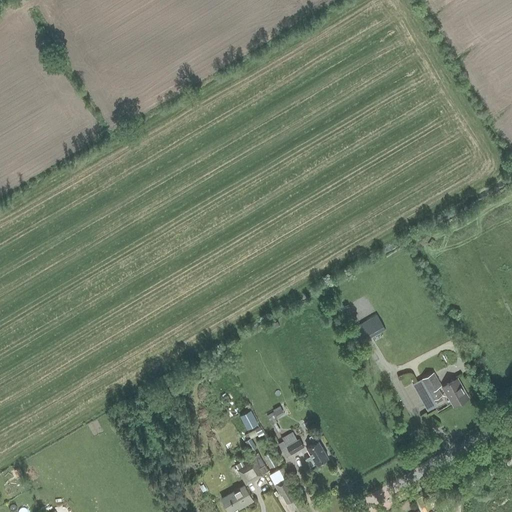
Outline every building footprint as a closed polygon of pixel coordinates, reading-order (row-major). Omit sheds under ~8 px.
[(377,315),(354,328),(362,342),(372,337),(385,329),(377,315)] [(434,372),(412,384),(424,405),(425,405),(428,410),(435,407),(432,401),(442,395),(438,387),(441,385),(434,372)] [(454,406),(469,398),(458,378),(442,387),(454,406)] [(271,419),(285,413),(281,405),(267,412),(271,419)] [(251,410),(240,415),(247,429),(258,424),(251,410)] [(260,426),(255,429),(258,435),(264,432),(260,426)] [(304,447),(299,438),(297,439),(292,431),(282,438),(283,440),(276,444),(284,458),(291,454),(304,447)] [(307,447),(312,456),(307,458),(311,466),(316,463),(316,464),(328,457),(319,440),(318,441),(314,434),(309,437),(313,444),(307,447)] [(245,441),(251,451),(257,447),(251,438),(245,441)] [(277,464),(270,451),(264,455),(271,467),(277,464)] [(254,460),(262,474),(268,470),(258,452),(252,456),(254,460)] [(263,475),(262,474),(254,460),(247,465),(244,460),(235,465),(246,484),(263,475)] [(19,467),(13,470),(17,477),(23,474),(19,467)] [(287,502),(294,498),(279,470),(270,475),(274,483),(280,493),(281,493),(287,502)] [(244,505),(253,500),(244,485),(222,498),(229,511),(243,503),(244,505)]
